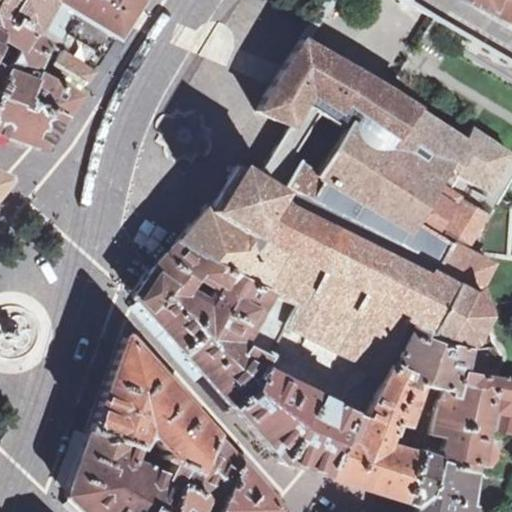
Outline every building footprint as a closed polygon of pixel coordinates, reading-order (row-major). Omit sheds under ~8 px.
[(0,0),(0,20),(6,23),(15,0),(0,0)] [(64,9),(113,40),(130,14),(138,0),(15,0),(6,23),(47,44),(64,9)] [(511,15),(511,0),(475,0),(479,2),(490,7),(491,5),(495,6),(494,8),(511,15)] [(47,44),(41,59),(51,65),(50,65),(83,85),(85,82),(86,82),(113,40),(64,9),(47,44)] [(0,20),(0,77),(4,67),(12,69),(16,65),(38,68),(41,59),(47,44),(6,23),(0,20)] [(437,42),(511,86),(511,60),(448,23),(437,42)] [(487,215),(479,229),(482,230),(511,180),(511,163),(510,162),(498,184),(494,182),(509,155),(470,130),(462,142),(395,98),(384,91),(342,65),(299,40),(264,94),(255,112),(286,130),(288,131),(303,106),(318,115),(342,129),(344,126),(377,148),(410,169),(434,182),(455,196),(461,200),(487,215)] [(44,148),(61,119),(22,98),(35,74),(12,69),(4,67),(0,77),(0,135),(18,142),(21,143),(22,142),(33,146),(33,148),(40,150),(42,150),(44,148)] [(22,98),(61,119),(76,97),(35,74),(22,98)] [(318,115),(303,106),(288,131),(286,130),(275,146),(292,156),(318,115)] [(342,129),(333,142),(314,171),(401,227),(406,219),(429,234),(455,196),(434,182),(410,169),(377,148),(344,126),(342,129)] [(401,227),(314,171),(292,156),(275,146),(264,163),(265,163),(255,179),(254,178),(253,179),(240,171),(242,167),(238,164),(235,168),(234,167),(233,168),(229,166),(226,170),(230,173),(227,178),(227,179),(230,181),(217,202),(214,200),(213,201),(212,201),(209,206),(206,204),(203,208),(202,207),(201,209),(202,210),(202,213),(203,214),(199,219),(198,218),(197,219),(198,220),(194,225),(193,224),(190,224),(189,223),(187,225),(188,226),(171,246),(294,307),(285,325),(292,329),(291,331),(294,332),(295,330),(312,339),(311,340),(314,342),(315,341),(317,341),(335,350),(334,353),(337,355),(338,352),(352,359),(354,358),(373,367),(369,374),(381,379),(389,365),(409,375),(405,382),(411,384),(420,386),(439,390),(454,393),(457,372),(490,378),(491,376),(497,367),(499,363),(499,359),(499,356),(499,355),(489,338),(483,299),(481,295),(476,292),(490,263),(471,253),(471,254),(464,251),(467,246),(468,247),(469,244),(479,229),(487,215),(461,200),(455,196),(429,234),(406,219),(401,227)] [(253,389),(262,371),(285,325),(294,307),(171,246),(149,269),(144,278),(132,295),(132,298),(209,384),(230,407),(253,389)] [(85,431),(136,451),(145,436),(159,452),(167,446),(172,452),(161,462),(168,465),(194,476),(212,438),(166,386),(122,337),(121,337),(120,337),(119,337),(118,338),(104,378),(85,431)] [(350,414),(324,476),(401,501),(416,453),(402,449),(405,441),(407,434),(401,432),(403,427),(406,428),(407,426),(405,425),(409,414),(411,415),(412,413),(410,412),(413,404),(415,405),(416,403),(414,402),(420,386),(411,384),(405,382),(409,375),(389,365),(381,379),(362,420),(350,414)] [(350,414),(262,371),(253,389),(230,407),(279,462),(324,476),(350,414)] [(416,453),(401,501),(414,505),(412,511),(466,511),(467,504),(464,504),(471,465),(481,467),(484,466),(487,463),(489,460),(490,457),(491,453),(490,449),(488,446),(486,444),(483,442),(484,429),(483,429),(488,394),(509,398),(511,386),(511,381),(490,378),(457,372),(454,393),(439,390),(436,399),(422,449),(420,449),(419,454),(416,453)] [(511,386),(509,398),(488,394),(483,429),(484,429),(511,434),(511,386)] [(80,511),(144,511),(165,472),(132,460),(136,451),(85,431),(63,491),(65,496),(67,499),(74,506),(80,511)] [(212,511),(235,464),(212,438),(194,476),(188,490),(198,499),(195,511),(212,511)] [(270,511),(273,509),(273,507),(235,464),(212,511),(270,511)] [(195,511),(198,499),(188,490),(194,476),(168,465),(165,472),(144,511),(195,511)]
